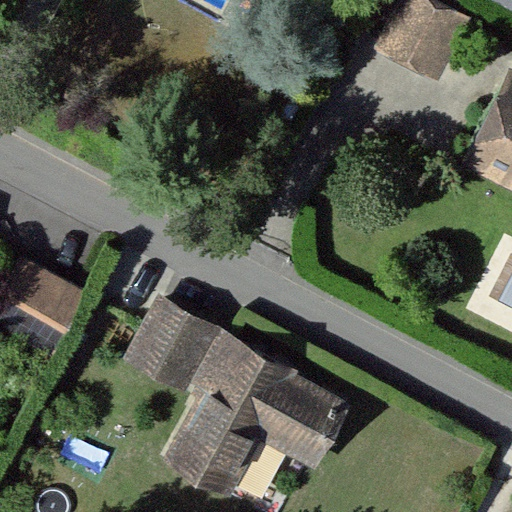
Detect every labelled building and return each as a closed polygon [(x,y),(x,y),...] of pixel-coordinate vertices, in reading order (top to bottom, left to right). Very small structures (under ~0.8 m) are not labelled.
[(377,0),(368,18),(384,28),(367,59),(425,91),(464,22),(439,8),(443,0),(377,0)] [(511,63),(466,153),(511,176),(511,63)] [(82,282),(20,247),(0,280),(0,285),(60,320),(82,282)] [(195,383),(228,320),(167,287),(134,350),(195,383)] [(350,384),(236,324),(175,440),(235,471),(261,423),(314,451),(350,384)]
